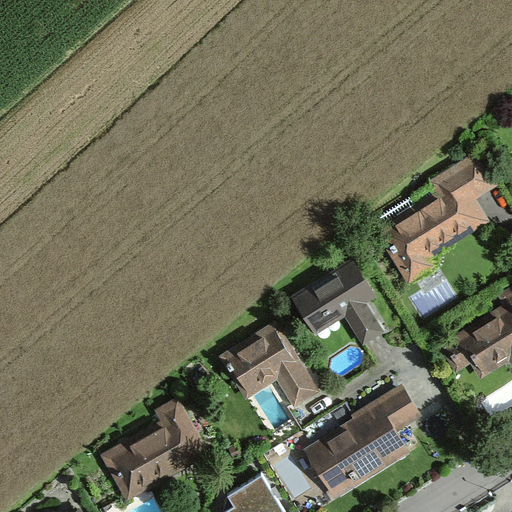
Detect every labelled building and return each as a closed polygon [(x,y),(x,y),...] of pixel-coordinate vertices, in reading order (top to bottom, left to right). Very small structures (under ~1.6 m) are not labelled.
[(386,223),(389,227),(374,236),(405,288),(437,269),(426,251),(483,217),(472,197),(494,184),(475,152),(431,179),(435,193),(386,223)] [(374,295),(348,256),(287,295),(313,335),(342,316),(360,344),(379,332),(361,304),(374,295)] [(511,285),(496,295),(502,305),(437,346),(456,376),(473,366),(486,386),(511,370),(511,285)] [(320,389),(274,318),(215,357),(245,403),(278,382),(293,406),(320,389)] [(421,418),(400,386),(300,450),(333,502),(407,455),(394,435),(421,418)] [(162,428),(101,457),(124,504),(210,462),(178,398),(154,410),(162,428)] [(283,511),(258,472),(223,495),(230,506),(219,511),(283,511)]
